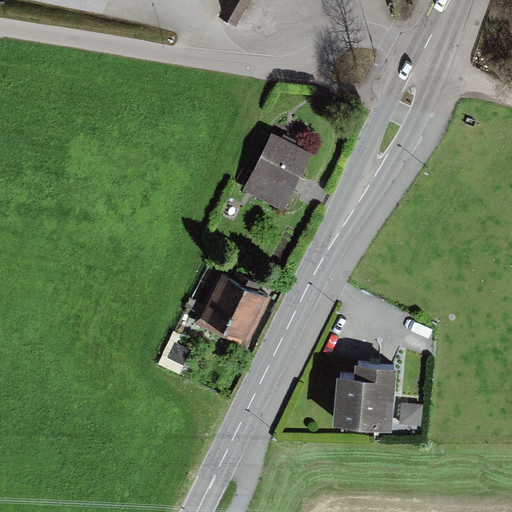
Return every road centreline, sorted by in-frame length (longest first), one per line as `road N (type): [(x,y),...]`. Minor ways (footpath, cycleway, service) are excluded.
road 1 (primary): [(200,511),(424,62)]
road 2 (residential): [(0,26),(281,69),(354,35),(424,62)]
